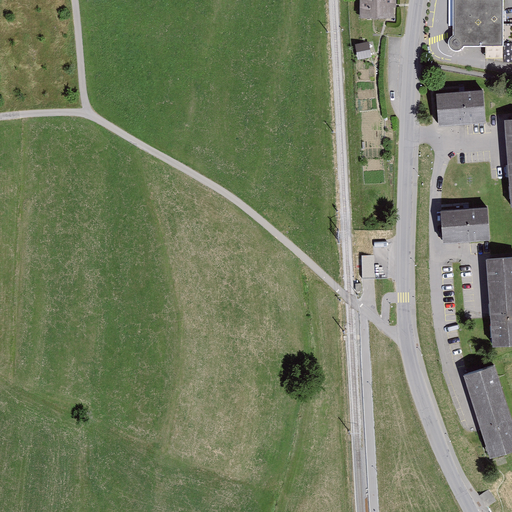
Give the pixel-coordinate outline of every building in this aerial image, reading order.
[(392,0),(362,0),(362,17),(392,17),(392,0)] [(487,56),(503,60),(503,0),(453,0),(454,26),(455,28),(457,29),(457,35),(455,35),(451,38),(450,40),(449,44),(451,49),(456,51),(461,50),(465,46),(487,46),(487,56)] [(357,45),(359,58),(370,56),(367,43),(357,45)] [(483,90),(438,94),(440,122),(485,118),(483,90)] [(486,208),(441,211),(443,239),(488,236),(486,208)] [(362,253),(362,275),(373,275),(374,253),(362,253)] [(498,343),(511,341),(511,256),(491,258),(498,343)] [(511,449),(511,429),(492,366),(465,375),(491,456),(511,449)] [(490,489),(481,494),(487,506),(497,501),(490,489)]
